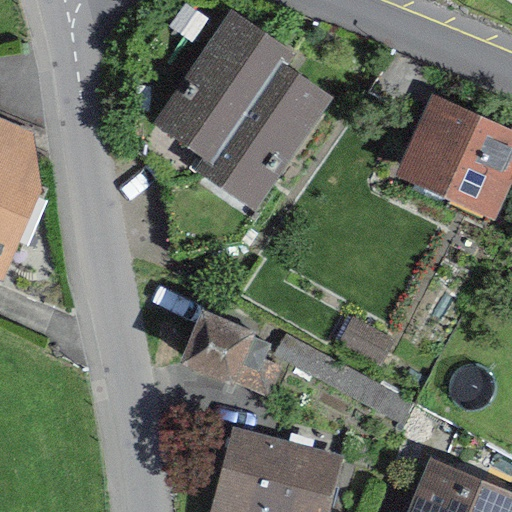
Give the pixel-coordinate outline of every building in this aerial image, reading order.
[(273,71),(280,76),(288,63),(223,19),(145,134),(195,168),(203,173),(273,71)] [(325,106),(280,76),(273,71),(203,173),(195,168),(186,181),(247,222),(325,106)] [(503,207),(511,186),(511,120),(435,86),(401,161),(503,207)] [(0,267),(12,273),(51,183),(36,129),(0,113),(0,267)] [(257,325),(262,315),(206,292),(184,345),(190,347),(187,355),(237,375),(257,325)] [(394,335),(353,312),(338,339),(380,361),(394,335)] [(273,332),(257,325),(237,375),(258,384),(269,356),(264,354),(273,332)] [(405,422),(416,399),(285,331),(274,354),(405,422)] [(283,362),(269,356),(258,384),(271,389),(283,362)] [(210,511),(343,511),(329,508),(344,448),(234,420),(210,511)] [(375,461),(380,442),(352,435),(347,454),(375,461)] [(511,511),(511,484),(434,451),(407,511),(511,511)]
